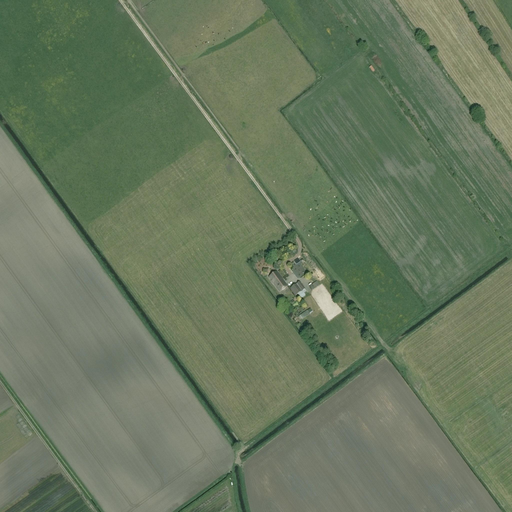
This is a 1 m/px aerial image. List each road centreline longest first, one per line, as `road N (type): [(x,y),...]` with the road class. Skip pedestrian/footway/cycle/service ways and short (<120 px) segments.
road 1 (track): [(120,0),(296,237),(298,254),(286,263)]
road 2 (track): [(237,158),(242,153),(129,0)]
